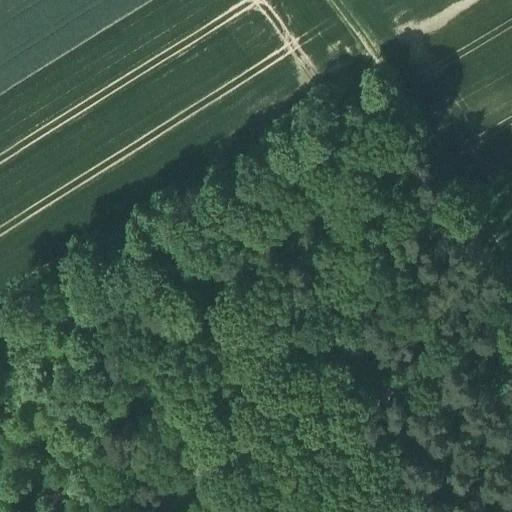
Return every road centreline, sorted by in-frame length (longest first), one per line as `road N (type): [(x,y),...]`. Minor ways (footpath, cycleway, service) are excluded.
road 1 (track): [(383,63),(0,306)]
road 2 (track): [(511,281),(383,63)]
